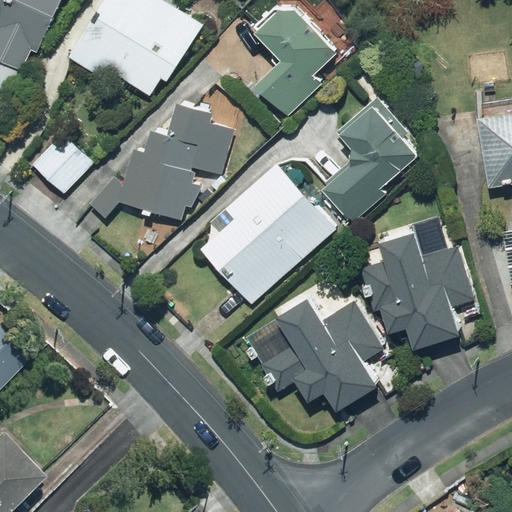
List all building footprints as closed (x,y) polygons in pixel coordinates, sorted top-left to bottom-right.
[(0,82),(14,91),(66,0),(0,0),(5,3),(0,11),(0,22),(3,24),(0,28),(0,82)] [(220,16),(195,0),(111,0),(78,49),(115,74),(121,65),(159,90),(172,71),(180,76),(220,16)] [(352,44),(315,0),(290,0),(267,21),(294,53),(265,78),(294,112),(335,77),(326,67),(352,44)] [(434,150),(384,94),(348,127),(365,147),(327,181),(362,221),(397,190),(391,183),(412,164),(415,167),(434,150)] [(227,110),(186,97),(179,124),(163,122),(155,129),(167,145),(159,151),(151,140),(140,147),(150,160),(143,165),(140,164),(134,181),(122,170),(98,196),(117,213),(133,196),(191,214),(196,199),(201,201),(209,178),(202,175),(206,163),(228,170),(248,107),(230,101),(227,110)] [(511,102),(492,104),(501,180),(511,178),(511,102)] [(106,158),(76,124),(42,154),(72,188),(106,158)] [(345,223),(283,151),(196,225),(258,297),(345,223)] [(432,224),(397,232),(402,250),(368,258),(378,300),(396,296),(402,322),(422,317),(427,339),(478,327),(471,298),(481,296),(468,242),(438,249),(432,224)] [(311,333),(278,353),(294,381),(310,371),(324,394),(342,384),(351,400),(395,374),(380,350),(393,342),(366,297),(342,311),(326,286),(294,305),(311,333)] [(0,388),(39,350),(0,311),(0,388)] [(0,433),(0,511),(8,511),(53,471),(9,425),(0,433)]
